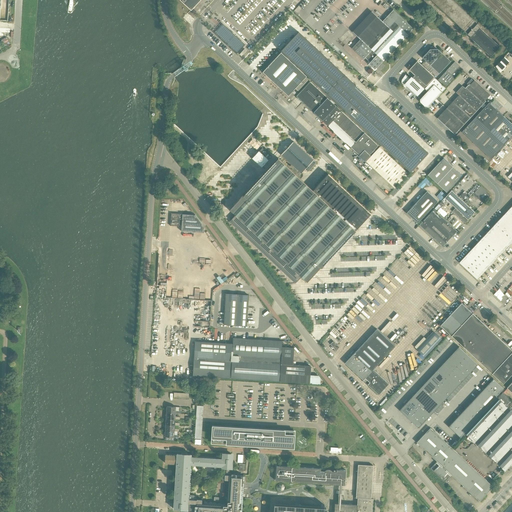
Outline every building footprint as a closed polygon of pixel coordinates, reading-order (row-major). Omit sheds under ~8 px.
[(180,0),(191,10),(200,0),(180,0)] [(470,37),(491,56),(490,56),(491,56),(499,47),(478,28),(479,28),(479,27),(480,26),(452,0),(430,0),(470,37)] [(360,39),(352,48),(363,59),(365,57),(368,60),(370,62),(369,64),(375,70),(383,60),(384,61),(408,35),(407,34),(413,28),(393,10),(382,21),(372,12),(372,13),(354,33),(353,33),(360,39)] [(236,54),(245,44),(219,20),(210,30),(236,54)] [(281,51),(310,78),(324,91),(368,132),(410,172),(428,153),(299,32),(281,51)] [(426,69),(430,65),(441,53),(437,49),(434,49),(434,48),(432,46),(431,47),(430,48),(430,49),(428,51),(426,51),(425,53),(425,54),(422,58),(424,59),(423,60),(424,62),(421,64),(426,69)] [(263,72),(275,84),(294,64),(281,52),(263,72)] [(430,65),(426,69),(431,73),(434,69),(439,74),(451,61),(442,53),(430,66),(430,65)] [(507,55),(499,63),(503,67),(511,59),(507,55)] [(409,70),(415,75),(412,78),(420,85),(423,88),(434,77),(417,61),(409,70)] [(455,62),(438,80),(445,87),(453,77),(451,75),(460,66),(455,62)] [(294,64),(275,84),(288,96),(295,88),(298,91),(309,79),(294,64)] [(406,86),(413,92),(420,85),(412,78),(411,77),(409,79),(405,75),(402,79),(402,80),(401,81),(401,83),(402,84),(403,86),(405,88),(406,86)] [(420,99),(419,100),(419,101),(420,102),(427,108),(445,88),(434,78),(428,85),(431,88),(420,99)] [(450,105),(437,118),(455,134),(486,101),(485,100),(490,95),(474,80),(469,86),(468,85),(458,96),(455,93),(446,102),(450,105)] [(322,121),(326,124),(340,110),(336,106),(310,82),(296,96),(322,121)] [(420,85),(413,92),(417,96),(424,89),(423,88),(420,85)] [(489,102),(475,117),(490,131),(503,116),(489,102)] [(340,110),(326,124),(334,131),(334,130),(340,136),(340,137),(343,140),(344,140),(346,141),(345,142),(350,146),(363,132),(341,111),(340,110)] [(511,124),(503,116),(490,131),(504,145),(511,136),(511,124)] [(462,132),(476,145),(490,131),(475,117),(462,132)] [(490,131),(476,145),(491,159),(504,145),(490,131)] [(378,146),(368,136),(364,133),(351,147),(359,155),(359,156),(365,162),(370,156),(369,155),(378,146)] [(301,173),(305,169),(313,160),(293,141),(281,155),(289,162),(291,164),(296,169),(295,171),(297,172),(298,171),(301,173)] [(252,158),(261,167),(268,160),(268,159),(271,156),(262,147),(259,151),(252,158)] [(366,162),(380,175),(394,161),(380,147),(366,162)] [(282,268),(289,275),(296,282),(301,276),(307,282),(312,277),(316,272),(324,263),(325,263),(335,252),(341,245),(342,245),(352,234),(360,225),(360,226),(368,217),(371,214),(368,211),(328,174),(313,190),(302,181),(304,179),(301,177),(300,178),(291,170),(291,164),(289,162),(287,167),(278,158),(274,162),(271,165),(271,166),(266,170),(252,185),(252,184),(249,188),(249,189),(240,199),(239,199),(233,205),(233,206),(230,209),(235,215),(230,220),(238,227),(245,234),(252,241),(260,247),(267,254),(274,261),(282,268)] [(428,175),(437,183),(453,167),(443,158),(428,175)] [(316,163),(313,160),(305,169),(308,172),(316,163)] [(394,161),(380,175),(394,188),(408,174),(394,161)] [(453,167),(437,183),(446,192),(462,175),(453,167)] [(451,190),(444,198),(455,208),(452,211),(464,223),(475,212),(464,203),(480,186),(467,173),(451,190)] [(473,194),(483,203),(490,195),(480,186),(473,194)] [(160,195),(168,196),(169,188),(161,187),(160,195)] [(427,191),(409,210),(420,220),(438,201),(427,191)] [(178,220),(182,220),(181,231),(204,233),(204,227),(200,222),(195,215),(183,199),(172,200),(171,214),(170,226),(171,226),(171,225),(178,226),(178,220)] [(511,212),(509,209),(497,222),(506,230),(511,223),(511,212)] [(420,220),(409,210),(406,213),(417,223),(420,220)] [(440,218),(432,211),(419,225),(442,247),(457,231),(441,216),(440,218)] [(497,222),(488,231),(497,240),(506,230),(497,222)] [(511,236),(506,230),(497,240),(506,248),(511,241),(511,236)] [(488,231),(480,240),(489,249),(497,240),(488,231)] [(480,240),(473,248),(482,256),(489,249),(480,240)] [(497,240),(489,249),(497,257),(506,248),(497,240)] [(473,248),(469,251),(478,260),(482,256),(473,248)] [(489,249),(482,256),(491,264),(497,257),(489,249)] [(469,251),(466,255),(475,263),(478,260),(469,251)] [(466,255),(463,259),(471,267),(475,263),(466,255)] [(478,260),(475,263),(484,272),(491,264),(482,256),(478,260)] [(459,262),(468,271),(471,267),(463,259),(459,262)] [(471,267),(468,271),(477,279),(484,272),(475,263),(471,267)] [(226,294),(226,296),(225,312),(224,324),(235,325),(246,326),(246,325),(248,307),(248,296),(248,295),(238,295),(230,294),(226,294)] [(440,326),(451,335),(472,313),(461,303),(440,326)] [(451,336),(492,374),(511,352),(511,350),(472,313),(473,313),(472,313),(451,335),(451,336)] [(345,363),(363,380),(368,385),(378,395),(389,384),(373,369),(395,346),(377,329),(368,338),(345,363)] [(416,350),(424,357),(441,339),(433,331),(416,350)] [(193,376),(279,381),(281,347),(282,341),(276,341),(264,340),(252,339),(244,339),(236,338),(234,338),(233,338),(233,344),(195,341),(195,342),(194,358),(193,373),(193,376)] [(281,347),(279,381),(309,384),(310,377),(311,366),(292,365),(294,348),(281,347)] [(478,364),(459,347),(456,350),(447,359),(429,378),(414,394),(401,409),(399,410),(418,428),(433,412),(444,400),(452,392),(478,364)] [(511,352),(492,374),(491,374),(492,374),(503,384),(511,374),(511,352)] [(450,425),(448,426),(460,437),(464,433),(497,397),(496,396),(503,388),(493,379),(485,387),(470,403),(461,413),(450,425)] [(503,393),(498,398),(499,399),(482,416),(511,443),(511,403),(510,402),(511,400),(503,393)] [(195,439),(201,439),(203,406),(197,406),(195,439)] [(511,443),(482,416),(466,434),(497,463),(505,470),(511,462),(511,443)] [(215,426),(214,442),(230,443),(230,442),(234,442),(234,443),(275,446),(275,445),(280,445),(280,446),(295,447),(296,431),(281,430),(281,431),(276,431),(276,430),(235,427),(235,428),(231,428),(231,427),(215,426)] [(430,468),(437,475),(458,454),(436,433),(430,428),(416,442),(437,461),(430,468)] [(241,511),(241,509),(242,491),(243,483),(259,484),(259,485),(262,486),(262,484),(275,485),(276,481),(275,481),(276,478),(273,478),(272,482),(262,481),(262,480),(260,479),(259,481),(243,480),(243,476),(237,475),(237,474),(231,473),(231,475),(229,475),(230,468),(232,469),(233,456),(231,454),(224,453),(222,455),(222,459),(191,457),(191,455),(187,454),(187,453),(181,453),(181,454),(177,454),(177,455),(165,455),(165,463),(176,464),(173,509),(188,510),(188,503),(190,503),(190,504),(189,504),(188,510),(193,511),(194,504),(192,504),(192,503),(196,504),(196,506),(195,506),(195,511),(196,511),(195,511),(241,511)] [(458,454),(437,475),(444,482),(448,478),(451,475),(460,483),(462,485),(462,487),(465,487),(467,489),(479,501),(493,486),(458,454)] [(335,503),(334,511),(371,511),(373,499),(371,499),(373,466),(358,465),(356,498),(358,498),(357,505),(335,504),(335,503)] [(335,471),(335,470),(334,470),(334,471),(332,471),(332,470),(331,470),(330,469),(329,469),(326,469),(291,467),(276,466),(276,467),(276,478),(275,481),(276,481),(345,485),(345,478),(346,470),(336,470),(336,472),(335,471)]
